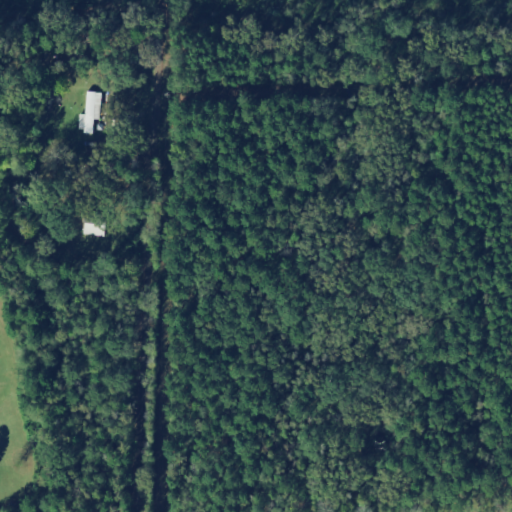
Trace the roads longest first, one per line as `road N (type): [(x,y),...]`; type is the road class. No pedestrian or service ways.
road 1 (residential): [(144,511),(165,238),(125,198),(0,184)]
road 2 (residential): [(165,238),(179,0)]
